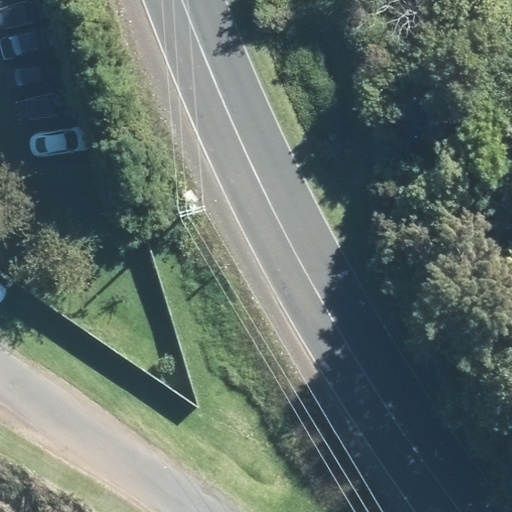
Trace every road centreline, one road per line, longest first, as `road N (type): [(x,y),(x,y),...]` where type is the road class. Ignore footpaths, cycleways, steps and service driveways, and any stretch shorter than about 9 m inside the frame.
road 1 (unclassified): [(183,0),(260,184),(320,297),(396,427),(459,511)]
road 2 (unclassified): [(0,368),(200,511)]
